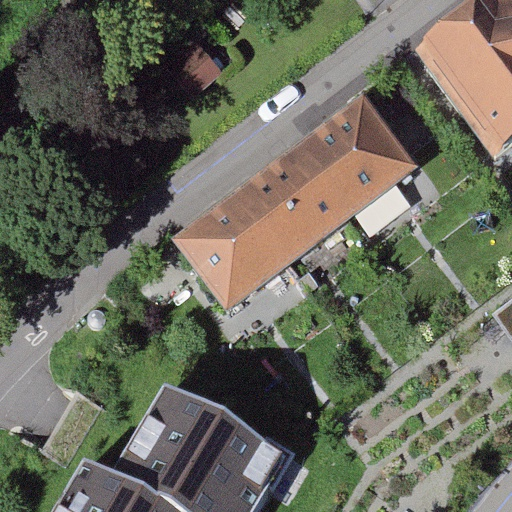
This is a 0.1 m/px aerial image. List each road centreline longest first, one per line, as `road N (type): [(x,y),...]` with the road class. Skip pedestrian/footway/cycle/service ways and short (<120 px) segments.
road 1 (residential): [(0,366),(147,231),(440,0)]
road 2 (track): [(0,169),(52,0)]
